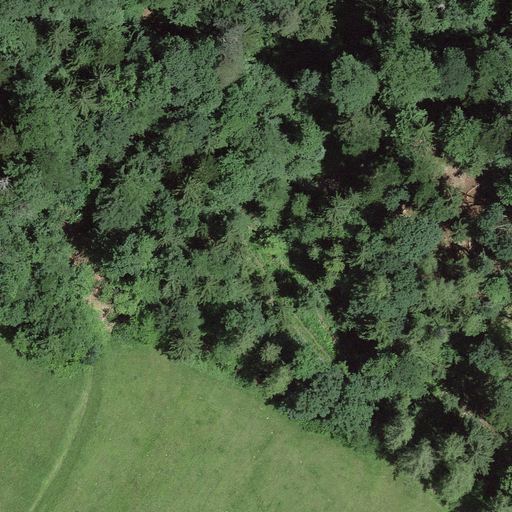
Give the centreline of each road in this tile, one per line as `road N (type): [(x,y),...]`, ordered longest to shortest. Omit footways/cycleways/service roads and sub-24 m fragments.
road 1 (track): [(410,460),(291,316),(247,250),(237,217),(262,189),(344,175),(469,101),(511,94)]
road 2 (track): [(38,511),(70,460),(97,381),(93,197),(111,105),(147,54),(237,0)]
